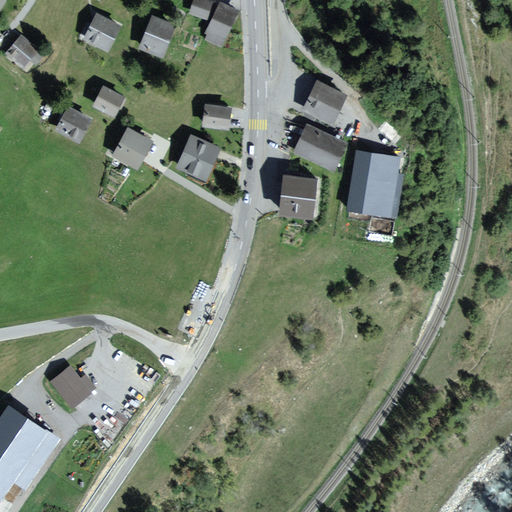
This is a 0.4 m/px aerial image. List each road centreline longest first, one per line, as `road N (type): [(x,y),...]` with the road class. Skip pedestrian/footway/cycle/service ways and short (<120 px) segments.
road 1 (primary): [(258,91),(245,239),(193,364)]
road 2 (residential): [(193,364),(107,318),(0,333)]
road 3 (primary): [(193,364),(93,511)]
